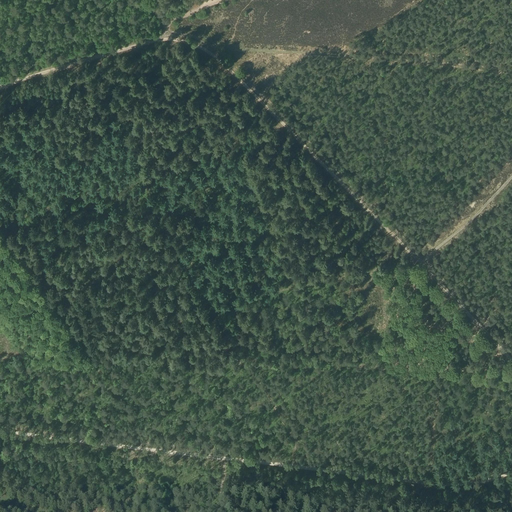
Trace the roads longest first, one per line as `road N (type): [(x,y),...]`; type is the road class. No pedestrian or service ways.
road 1 (track): [(0,431),(434,484),(511,472)]
road 2 (track): [(421,264),(208,48),(177,39)]
road 3 (track): [(511,72),(208,48)]
road 4 (track): [(0,226),(280,121)]
road 5 (track): [(177,39),(46,68),(0,87)]
road 6 (track): [(511,361),(421,264)]
road 7 (track): [(511,175),(421,264)]
